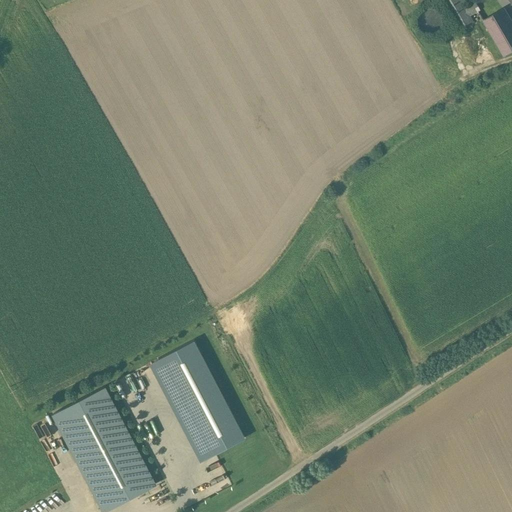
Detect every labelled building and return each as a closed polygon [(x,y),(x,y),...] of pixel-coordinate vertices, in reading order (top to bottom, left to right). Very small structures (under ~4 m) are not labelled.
[(482,14),(476,3),(469,7),(474,16),(457,25),(451,16),(465,8),(461,0),(439,0),(457,32),(474,23),(472,19),(482,14)] [(465,8),(451,16),(457,25),(474,16),(469,7),(469,6),(465,8)] [(418,26),(420,30),(424,34),(429,35),(435,35),(439,32),(442,28),(444,23),(443,18),(440,13),(436,10),(431,9),(426,10),(422,12),(419,16),(417,21),(418,26)] [(511,24),(503,9),(484,20),(505,56),(511,52),(511,24)] [(505,56),(484,20),(473,27),(494,63),(505,56)] [(193,340),(148,364),(199,462),(244,438),(193,340)] [(104,387),(87,396),(76,402),(51,415),(102,511),(155,484),(104,387)] [(152,422),(147,424),(154,438),(159,435),(152,422)] [(222,467),(212,473),(218,483),(228,478),(222,467)]
